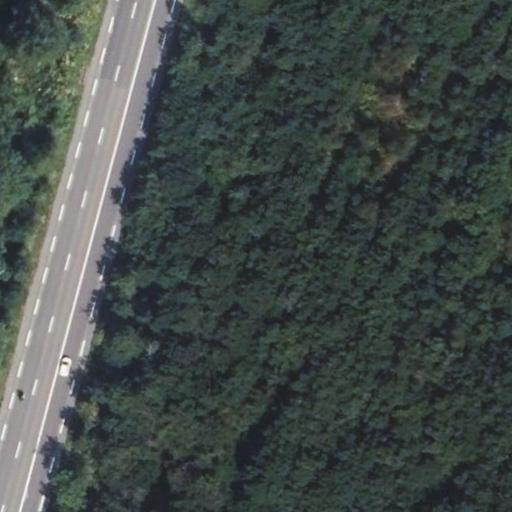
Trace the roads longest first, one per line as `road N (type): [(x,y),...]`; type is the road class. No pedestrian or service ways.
road 1 (track): [(53,0),(277,511)]
road 2 (primary): [(12,511),(149,0)]
